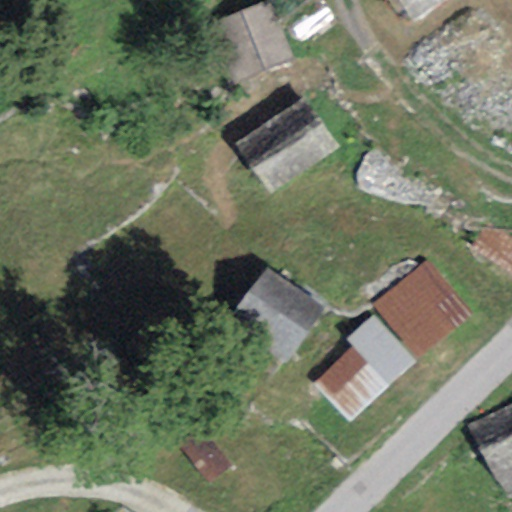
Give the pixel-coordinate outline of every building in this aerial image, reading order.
[(442,0),(398,0),(412,21),(442,0)] [(290,57),(268,1),(214,22),(237,78),(290,57)] [(339,147),(306,97),(236,144),(270,194),(339,147)] [(511,238),(490,224),(475,246),(511,270),(511,238)] [(469,314),(427,259),(372,302),(415,356),(469,314)] [(319,307),(263,269),(227,321),(283,360),(319,307)] [(417,361),(377,315),(349,339),(356,346),(315,382),(350,420),(417,361)] [(511,402),(466,424),(487,468),(511,456),(511,402)] [(231,463),(211,432),(188,447),(208,478),(231,463)]
